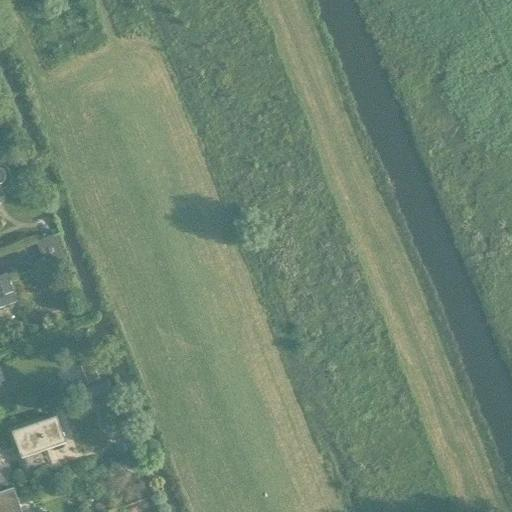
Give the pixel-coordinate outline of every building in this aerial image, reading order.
[(58,237),(36,245),(44,265),(65,258),(58,237)] [(0,308),(17,303),(6,275),(0,276),(0,308)] [(92,364),(82,368),(88,382),(98,378),(92,364)] [(109,384),(73,396),(79,412),(114,400),(109,384)] [(62,445),(65,444),(56,417),(53,418),(44,422),(45,425),(16,435),(24,458),(21,459),(27,474),(51,466),(46,451),(62,445)] [(0,465),(0,480),(14,477),(9,462),(0,465)] [(20,511),(13,489),(0,493),(0,511),(20,511)]
